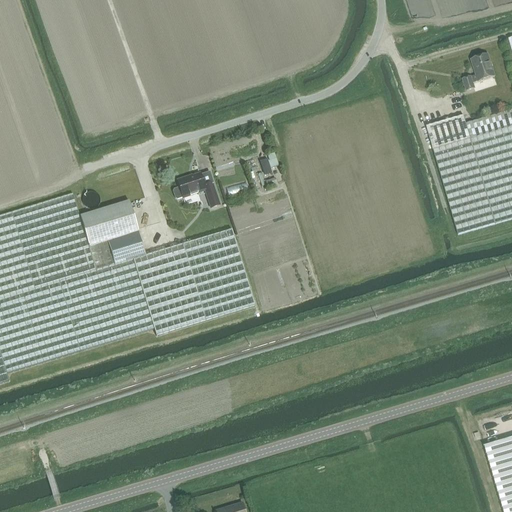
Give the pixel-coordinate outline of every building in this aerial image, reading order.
[(464,80),(467,91),(475,89),(473,84),(495,77),(488,56),(472,61),(477,76),(471,78),(464,80)] [(511,111),(463,125),(495,226),(511,220),(511,111)] [(460,117),(424,129),(459,236),(495,226),(463,125),(460,117)] [(260,162),(265,176),(272,174),(270,169),(278,166),(274,153),(268,156),(269,161),(267,161),(267,160),(260,162)] [(172,192),(174,200),(176,201),(182,199),(204,192),(207,199),(216,197),(212,184),(203,187),(199,175),(189,178),(176,182),(179,189),(173,190),(172,192)] [(265,182),(267,187),(276,184),(275,178),(265,182)] [(100,204),(100,201),(100,198),(98,196),(96,194),(93,192),(90,192),(87,194),(85,196),(83,198),(82,201),(83,204),(85,207),(87,209),(90,210),(93,210),(96,209),(98,207),(100,204)] [(80,218),(73,195),(0,216),(0,385),(9,382),(7,374),(154,330),(156,337),(254,307),(231,229),(145,255),(115,264),(108,242),(89,248),(80,218)] [(129,203),(80,218),(89,248),(108,242),(115,264),(145,255),(129,203)] [(511,511),(511,439),(484,448),(503,511),(511,511)]
